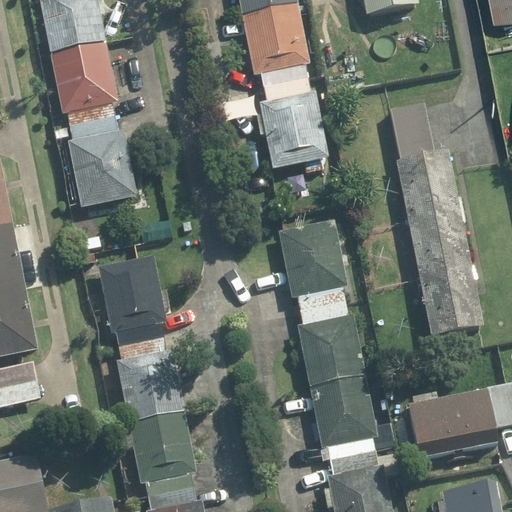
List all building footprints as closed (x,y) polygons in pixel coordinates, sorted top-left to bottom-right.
[(35,0),(59,120),(66,119),(71,144),(66,146),(79,215),(136,204),(123,136),(116,138),(111,110),(116,109),(94,0),(35,0)] [(230,0),(234,21),(241,20),(251,81),(261,80),(265,106),(255,108),(261,144),(264,143),(269,176),(302,171),(303,178),(320,175),(319,167),(326,166),(315,97),(309,98),(304,72),(307,72),(295,0),(230,0)] [(417,12),(414,0),(359,0),(364,22),(417,12)] [(511,0),(487,0),(492,21),(511,17),(511,0)] [(400,169),(394,170),(431,345),(483,334),(446,159),(435,161),(424,107),(389,114),(400,169)] [(0,173),(0,363),(37,356),(0,173)] [(334,224),(277,235),(290,303),(297,302),(303,330),(296,331),(320,452),(327,451),(333,481),(326,482),(331,511),(390,511),(379,457),(373,458),(370,444),(375,443),(351,320),(346,321),(342,304),(350,303),(334,224)] [(202,511),(202,506),(195,507),(189,480),(196,478),(172,355),(164,357),(159,329),(166,328),(153,262),(97,273),(110,337),(115,336),(121,367),(114,368),(141,503),(148,502),(149,511),(202,511)] [(34,367),(0,373),(0,412),(42,404),(34,367)] [(511,385),(484,391),(485,396),(456,401),(405,410),(413,457),(493,443),(491,433),(511,429),(511,385)] [(43,511),(32,458),(0,464),(0,511),(43,511)] [(488,511),(485,490),(439,497),(441,511),(488,511)] [(111,511),(110,501),(51,511),(111,511)]
